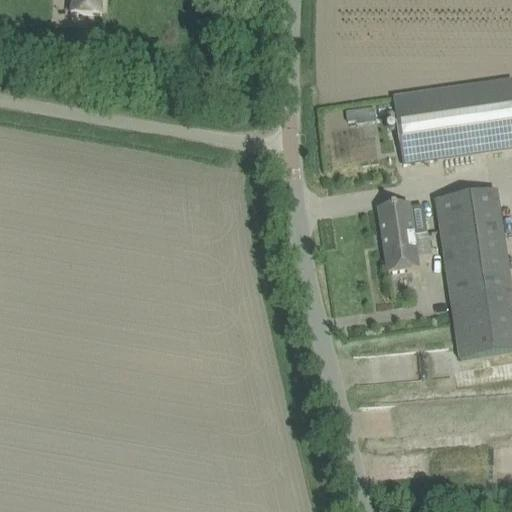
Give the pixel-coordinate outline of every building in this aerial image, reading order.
[(71,0),(71,14),(102,15),(102,0),(71,0)] [(511,82),(393,100),(403,167),(511,150),(511,82)] [(355,114),(346,115),(347,125),(356,124),(355,114)] [(434,203),(458,361),(511,353),(511,295),(497,194),(434,203)] [(398,208),(379,211),(388,276),(408,273),(418,272),(415,252),(429,250),(423,209),(409,211),(409,207),(398,208)]
